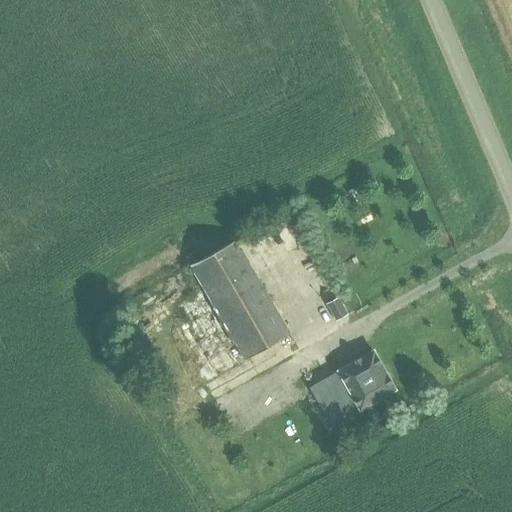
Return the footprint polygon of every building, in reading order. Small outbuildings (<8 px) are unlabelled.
[(287,267),(286,238),(256,238),(257,268),(287,267)] [(193,264),(245,359),(291,334),(257,273),(238,239),(193,264)] [(269,273),(275,283),(293,272),(288,263),(269,273)] [(338,297),(326,303),(336,320),(347,314),(347,313),(338,297)] [(373,354),(336,374),(357,412),(393,391),(373,354)] [(336,374),(310,389),(334,431),(360,417),(357,412),(336,374)]
